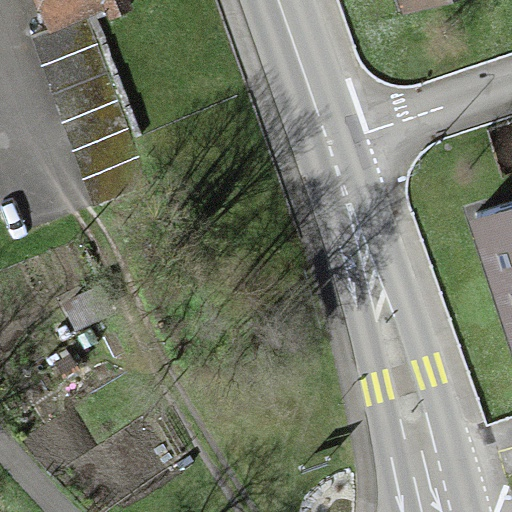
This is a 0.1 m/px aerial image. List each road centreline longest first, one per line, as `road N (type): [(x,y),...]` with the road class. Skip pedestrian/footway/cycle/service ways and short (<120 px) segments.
road 1 (primary): [(330,149),(400,371),(433,511)]
road 2 (track): [(231,511),(184,439),(72,199)]
road 3 (residential): [(511,88),(330,149)]
road 4 (primary): [(276,0),(330,149)]
